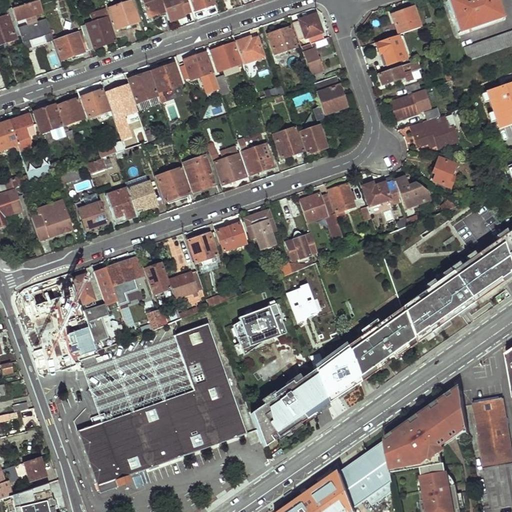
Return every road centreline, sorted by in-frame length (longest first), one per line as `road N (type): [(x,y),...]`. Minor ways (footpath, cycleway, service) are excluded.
road 1 (residential): [(341,13),(372,131),(351,161),(0,283)]
road 2 (primary): [(511,316),(232,511)]
road 3 (residential): [(0,105),(293,0)]
road 4 (residential): [(0,283),(78,511)]
